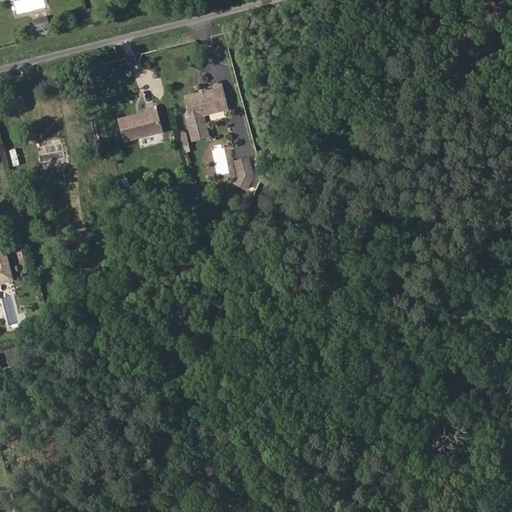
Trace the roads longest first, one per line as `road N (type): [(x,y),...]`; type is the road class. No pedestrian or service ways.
road 1 (track): [(134,511),(363,0)]
road 2 (residential): [(0,69),(271,0)]
